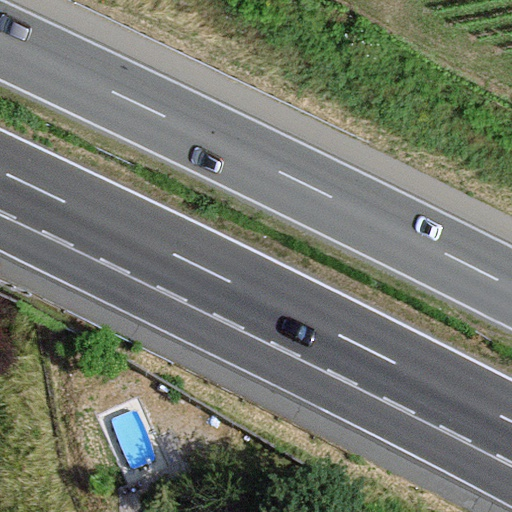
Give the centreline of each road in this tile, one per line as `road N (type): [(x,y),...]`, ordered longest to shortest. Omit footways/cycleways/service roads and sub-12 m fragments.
road 1 (motorway): [(0,173),(511,423)]
road 2 (motorway): [(511,289),(0,40)]
